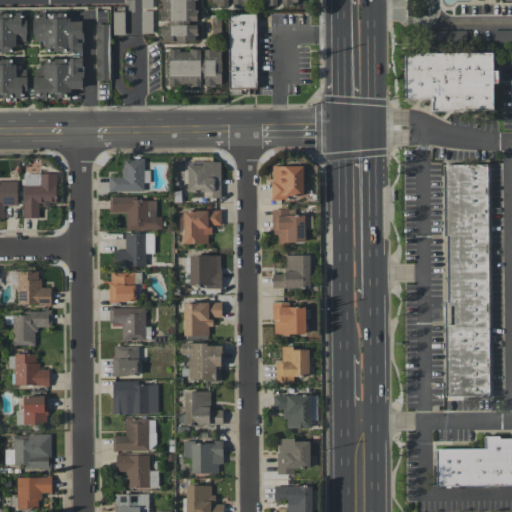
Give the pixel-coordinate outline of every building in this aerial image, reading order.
[(196,0),(167,0),(161,0),(161,21),(162,21),(161,41),(196,41),(196,23),(196,0)] [(26,12),(0,12),(0,51),(15,51),(15,42),(27,41),(26,12)] [(82,53),(83,21),(65,20),(66,13),(39,12),(38,20),(33,20),(33,41),(45,41),(45,51),(82,53)] [(255,14),(227,14),(229,87),(256,87),(255,14)] [(96,80),(108,80),(107,24),(95,24),(96,80)] [(221,49),(202,49),(202,50),(168,50),(168,86),(202,86),(202,85),(221,85),(221,49)] [(403,52),(492,52),(492,70),(497,70),(497,82),(492,82),(492,109),(431,109),(431,97),(403,97),(403,52)] [(16,59),(0,58),(0,98),(27,99),(27,77),(16,77),(16,59)] [(44,58),(44,69),(35,70),(35,74),(33,74),(33,98),(69,97),(69,89),(83,88),(83,58),(44,58)] [(122,159),(122,176),(108,176),(108,191),(144,191),(144,182),(149,182),(149,170),(144,170),(144,158),(122,159)] [(187,163),(187,192),(202,192),(203,198),(220,197),(220,162),(187,163)] [(488,395),(445,395),(444,164),(487,164),(488,395)] [(302,166),(272,165),(271,199),(286,199),(286,196),(302,196),(302,166)] [(56,173),(23,173),(24,218),(38,217),(38,204),(56,204),(56,173)] [(17,180),(0,180),(0,217),(3,217),(2,206),(18,205),(17,180)] [(126,229),(162,229),(161,216),(155,216),(155,200),(136,200),(136,196),(109,196),(109,212),(126,212),(126,229)] [(288,214),(288,209),(272,209),(272,235),(278,235),(278,242),(304,242),(304,214),(288,214)] [(221,210),(183,210),(183,244),(207,243),(207,233),(211,233),(211,225),(221,225),(221,210)] [(154,233),(125,233),(125,250),(114,249),(113,266),(145,266),(146,253),(153,253),(154,233)] [(272,274),(272,288),(310,287),(309,254),(284,255),(284,273),(272,274)] [(220,255),(189,255),(190,287),(221,287),(220,255)] [(39,271),(10,271),(10,284),(17,284),(17,305),(51,305),(51,287),(40,287),(39,271)] [(140,271),(109,272),(110,302),(141,301),(140,271)] [(221,302),(183,302),(184,336),(208,335),(208,326),(213,326),(212,317),(221,317),(221,302)] [(304,334),(304,306),(289,307),(289,302),(273,302),(273,334),(304,334)] [(144,307),(109,308),(109,323),(121,323),(122,340),(145,339),(144,307)] [(51,311),(12,312),(13,345),(35,344),(35,327),(51,326),(51,311)] [(189,354),(189,378),(205,378),(205,382),(221,381),(220,344),(182,344),(182,354),(189,354)] [(113,376),(139,375),(138,346),(112,346),(113,376)] [(276,381),(293,381),(293,376),(309,375),(309,348),(281,348),(281,361),(276,361),(276,381)] [(15,353),(14,384),(48,385),(49,369),(37,369),(37,354),(15,353)] [(157,382),(112,382),(112,413),(157,413),(157,382)] [(222,424),(222,410),(210,410),(210,391),(183,391),(183,424),(222,424)] [(284,428),(311,427),(310,394),(273,395),(273,409),(284,409),(284,428)] [(16,424),(47,425),(48,396),(17,395),(16,424)] [(147,450),(147,417),(124,418),(124,435),(112,435),(112,451),(147,450)] [(13,435),(13,468),(51,467),(50,434),(13,435)] [(511,484),(435,485),(435,448),(483,447),(483,436),(511,435),(511,484)] [(293,474),(294,468),(309,468),(309,440),(277,439),(276,474),(293,474)] [(183,441),(183,457),(191,457),(191,473),(218,472),(218,464),(223,463),(222,440),(183,441)] [(12,464),(12,449),(4,449),(5,464),(12,464)] [(127,488),(158,487),(157,470),(149,471),(149,455),(115,455),(116,472),(127,471),(127,488)] [(16,508),(39,509),(40,492),(51,493),(51,477),(17,476),(16,508)] [(211,485),(186,485),(185,511),(223,511),(224,504),(215,503),(215,494),(210,494),(211,485)] [(286,511),(311,511),(311,485),(274,486),(274,500),(286,500),(286,511)] [(148,511),(148,493),(114,494),(114,511),(148,511)]
